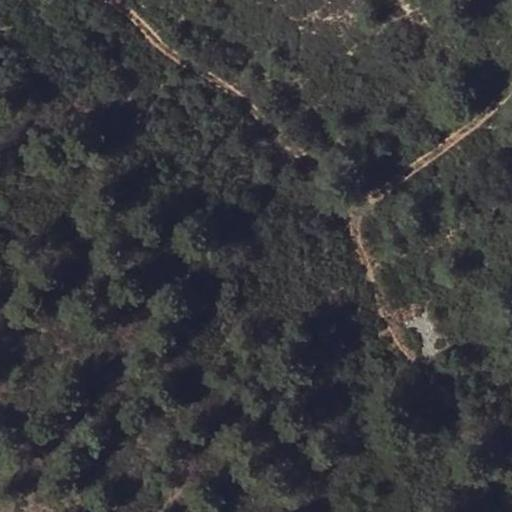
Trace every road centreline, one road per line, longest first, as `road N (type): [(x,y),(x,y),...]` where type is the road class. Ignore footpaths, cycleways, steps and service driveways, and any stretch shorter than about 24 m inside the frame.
road 1 (track): [(511,475),(456,398),(412,357),(321,176),(111,0)]
road 2 (track): [(511,89),(246,309),(186,394)]
